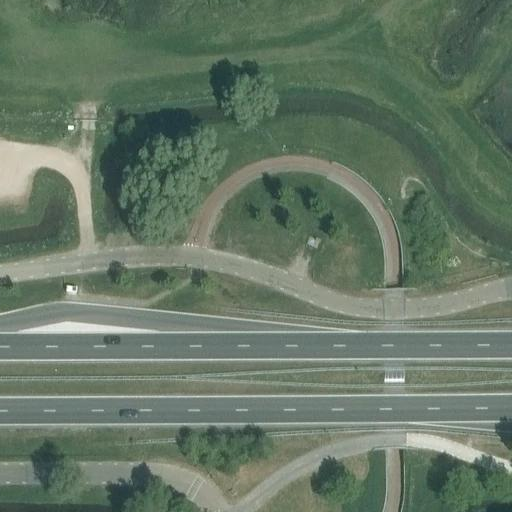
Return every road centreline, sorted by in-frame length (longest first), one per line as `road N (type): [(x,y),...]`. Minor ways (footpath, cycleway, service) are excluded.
road 1 (unclassified): [(0,274),(201,258),(383,311),(511,288)]
road 2 (trunk): [(0,410),(511,407)]
road 3 (trunk): [(511,347),(0,348)]
road 4 (unclassified): [(0,473),(172,478),(217,511)]
road 5 (track): [(90,263),(80,172),(0,153)]
